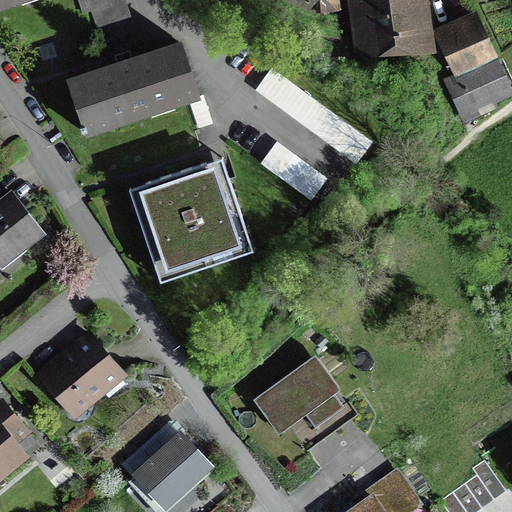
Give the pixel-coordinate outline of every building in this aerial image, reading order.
[(335,0),(293,0),(317,11),(337,8),(335,0)] [(355,0),(363,54),(432,51),(424,0),(355,0)] [(432,35),(469,109),(508,90),(471,16),(432,35)] [(182,36),(69,75),(88,131),(201,92),(182,36)] [(371,140),(272,69),(255,93),(355,164),(371,140)] [(196,128),(214,122),(206,96),(188,101),(196,128)] [(310,201),(326,178),(276,143),(260,165),(310,201)] [(157,279),(254,250),(227,159),(129,188),(157,279)] [(12,188),(0,197),(0,262),(1,263),(44,230),(12,188)] [(90,330),(41,372),(76,414),(126,372),(90,330)] [(341,388),(315,354),(256,400),(282,434),(341,388)] [(24,424),(5,401),(0,405),(0,472),(26,451),(12,434),(24,424)] [(181,424),(132,467),(165,503),(213,460),(181,424)] [(443,511),(475,511),(504,491),(484,463),(472,471),(477,477),(438,505),(443,511)] [(383,511),(374,497),(350,511),(383,511)]
